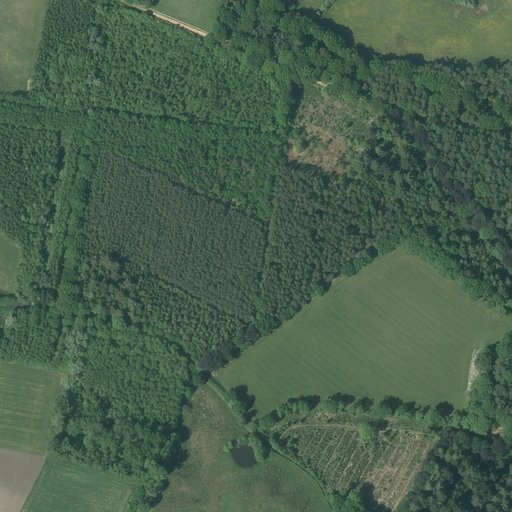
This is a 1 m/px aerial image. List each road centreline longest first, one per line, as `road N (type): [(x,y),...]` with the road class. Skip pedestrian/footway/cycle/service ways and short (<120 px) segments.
road 1 (track): [(394,114),(116,0)]
road 2 (track): [(394,114),(511,270)]
